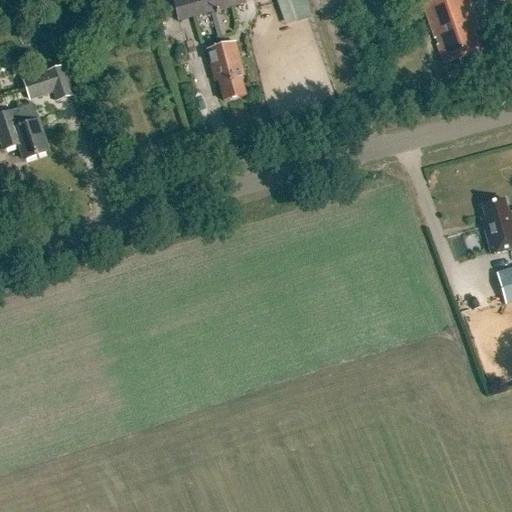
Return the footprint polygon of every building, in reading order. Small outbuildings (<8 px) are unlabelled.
[(171,0),(177,22),(245,4),(243,0),(171,0)] [(277,0),(286,25),(311,17),(305,0),(277,0)] [(468,0),(433,0),(420,5),(430,35),(434,34),(444,65),(486,51),(468,0)] [(234,43),(206,51),(214,83),(218,82),(223,103),(245,97),(241,82),(244,81),(234,43)] [(62,67),(23,81),(29,100),(53,92),(56,101),(72,96),(62,67)] [(32,105),(0,115),(0,142),(3,151),(18,146),(23,161),(48,153),(32,105)] [(486,219),(480,220),(490,254),(511,248),(511,211),(507,213),(503,198),(482,204),(486,219)] [(511,268),(496,273),(506,306),(511,304),(511,268)]
